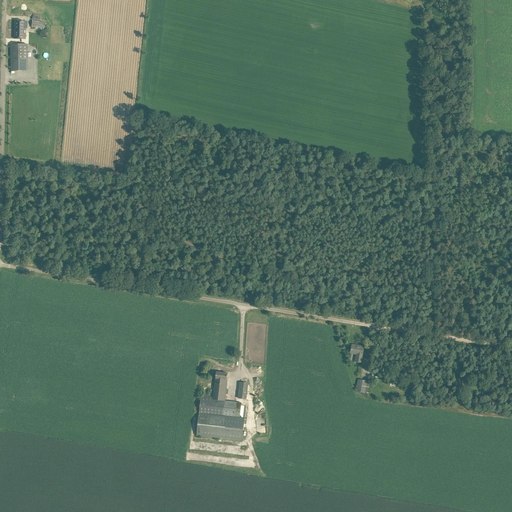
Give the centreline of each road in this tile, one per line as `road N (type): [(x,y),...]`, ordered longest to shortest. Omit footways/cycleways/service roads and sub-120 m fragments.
road 1 (unclassified): [(377,326),(0,264)]
road 2 (unclassified): [(0,220),(4,0)]
road 3 (track): [(511,348),(377,326)]
